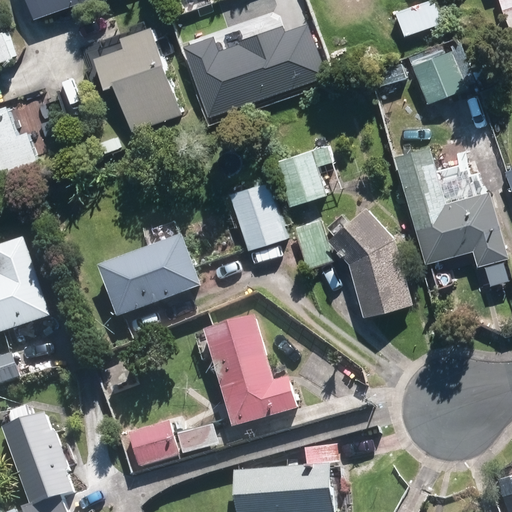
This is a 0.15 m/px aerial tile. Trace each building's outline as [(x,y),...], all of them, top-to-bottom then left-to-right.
[(34,0),(40,14),(79,0),(34,0)] [(296,0),(257,0),(269,35),(304,24),(296,0)] [(419,0),(421,4),(400,11),(408,36),(452,21),(444,0),(419,0)] [(158,26),(131,35),(135,45),(105,55),(114,81),(121,78),(139,128),(161,120),(188,111),(158,26)] [(0,58),(20,52),(13,31),(0,35),(0,58)] [(455,49),(419,64),(435,101),(471,85),(455,49)] [(429,133),(421,95),(393,100),(401,139),(429,133)] [(0,175),(45,160),(35,131),(25,134),(14,103),(0,108),(0,175)] [(335,144),(284,160),(298,203),(331,192),(322,163),(340,158),(335,144)] [(440,148),(410,156),(437,257),(485,244),(489,257),(511,251),(511,242),(499,193),(455,205),(440,148)] [(274,183),(243,192),(258,244),(289,235),(274,183)] [(377,208),(342,239),(362,262),(374,310),(418,299),(403,237),(377,208)] [(326,220),(305,227),(317,265),(339,258),(326,220)] [(189,240),(113,268),(129,311),(205,284),(189,240)] [(0,334),(55,317),(31,243),(5,252),(13,277),(0,281),(0,334)] [(162,309),(133,319),(138,335),(167,325),(162,309)] [(264,320),(220,332),(244,423),(306,407),(299,378),(280,383),(264,320)] [(18,356),(0,361),(0,384),(24,376),(18,356)] [(41,506),(31,509),(31,511),(73,511),(68,493),(81,489),(64,435),(60,436),(55,420),(17,431),(41,506)] [(176,427),(139,436),(146,464),(183,455),(176,427)] [(340,511),(339,476),(244,482),(245,511),(340,511)]
